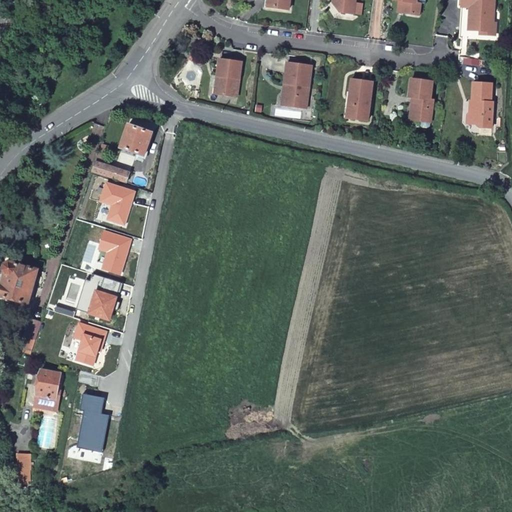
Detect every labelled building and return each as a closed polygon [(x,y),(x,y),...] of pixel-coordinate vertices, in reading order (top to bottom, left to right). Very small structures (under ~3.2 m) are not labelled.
[(273,0),(272,9),(291,11),(292,0),(273,0)] [(338,0),(337,6),(343,14),(355,15),(357,3),(357,0),(338,0)] [(395,0),(395,1),(407,3),(406,13),(420,16),(422,5),(422,4),(418,3),(418,0),(395,0)] [(473,7),(470,38),(472,38),(501,41),(504,11),(503,11),(500,11),(501,5),(497,4),(497,0),(464,0),(465,1),(465,6),(473,7)] [(357,3),(355,15),(363,16),(364,4),(357,3)] [(462,37),(470,38),(473,7),(465,6),(464,7),(462,37)] [(17,18),(0,9),(0,23),(11,29),(17,18)] [(225,79),(223,97),(241,99),(245,64),(222,62),(220,79),(225,79)] [(289,65),(287,86),(291,86),(289,108),(310,110),(314,68),(289,65)] [(423,116),(422,121),(422,125),(424,127),(429,128),(432,126),(435,100),(431,100),(434,82),(413,80),(411,97),(417,98),(414,115),(423,116)] [(354,81),(352,94),(351,106),(354,106),(353,119),(371,121),(374,96),(375,83),(354,81)] [(494,101),(495,83),(477,82),(476,82),(475,100),(476,101),(476,109),(471,113),(482,127),(494,127),(496,102),(494,101)] [(120,148),(145,157),(153,132),(128,124),(120,148)] [(109,147),(101,144),(92,171),(127,182),(130,171),(108,164),(111,158),(106,156),(109,147)] [(128,209),(130,209),(135,193),(107,183),(106,189),(104,193),(102,201),(113,204),(109,219),(125,224),(128,213),(127,213),(128,209)] [(126,258),(131,240),(105,232),(99,249),(109,252),(103,269),(121,275),(125,262),(123,261),(124,257),(126,258)] [(0,293),(0,295),(28,304),(38,270),(12,262),(6,263),(2,272),(5,274),(0,293)] [(122,283),(94,274),(91,281),(89,289),(93,290),(85,312),(110,320),(113,309),(116,301),(122,283)] [(89,289),(91,281),(87,280),(77,310),(85,312),(93,290),(89,289)] [(42,323),(29,319),(19,351),(21,351),(31,354),(42,323)] [(104,341),(107,332),(80,324),(76,338),(83,340),(77,360),(94,365),(98,350),(101,340),(104,341)] [(42,369),(35,407),(52,410),(54,398),(57,398),(62,372),(42,369)] [(101,414),(105,398),(83,394),(79,411),(83,411),(76,448),(97,453),(105,415),(101,414)] [(105,415),(97,453),(102,454),(109,416),(105,415)] [(32,470),(31,453),(18,453),(19,470),(20,470),(21,481),(31,481),(30,470),(32,470)]
